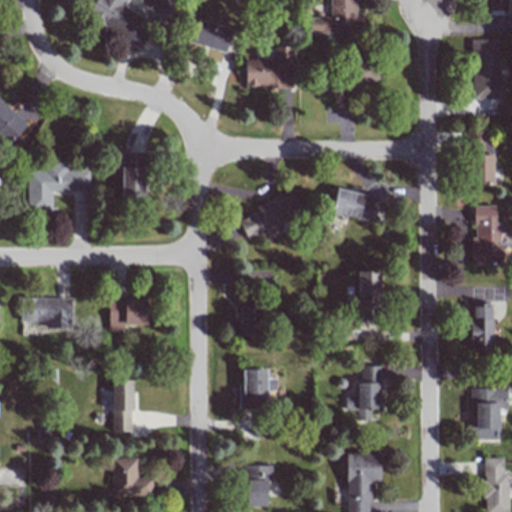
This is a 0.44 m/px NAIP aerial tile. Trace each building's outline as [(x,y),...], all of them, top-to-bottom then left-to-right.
[(140,47),(153,24),(122,8),(126,0),(95,0),(85,18),(140,47)] [(329,0),(329,17),(306,17),(306,33),(362,33),(362,13),(356,13),(355,0),(329,0)] [(487,0),(487,14),(506,14),(505,0),(487,0)] [(226,51),(231,27),(194,20),(190,44),(226,51)] [(495,80),(496,40),(471,40),(470,99),(503,99),(503,80),(495,80)] [(244,59),(244,87),(292,86),(291,47),(274,47),(274,59),(244,59)] [(378,80),(370,61),(325,80),(333,99),(378,80)] [(25,123),(0,100),(0,136),(7,143),(25,123)] [(491,185),(492,131),(467,131),(466,153),(471,153),(471,185),(491,185)] [(88,191),(88,171),(64,171),(64,165),(26,165),(26,210),(51,210),(51,191),(88,191)] [(145,167),(121,166),(120,198),(145,198),(145,167)] [(330,214),(373,221),(376,203),(363,201),(364,194),(334,189),(330,214)] [(245,238),(301,215),(292,191),(254,206),(257,212),(238,220),(245,238)] [(470,265),(500,264),(499,221),(495,221),(494,205),(473,206),(474,238),(469,238),(470,265)] [(270,271),(246,270),(246,286),(270,287),(270,271)] [(358,316),(380,315),(378,271),(356,272),(358,316)] [(19,321),(46,322),(46,328),(69,328),(70,298),(20,297),(19,321)] [(147,324),(147,298),(107,299),(108,331),(123,331),(123,325),(147,324)] [(491,303),(469,304),(470,351),(491,350),(491,303)] [(257,308),(239,308),(239,335),(258,335),(257,308)] [(379,366),(358,366),(358,396),(344,396),(345,410),(356,409),(356,420),(369,420),(369,408),(379,408),(379,366)] [(241,370),(242,393),(238,393),(238,410),(266,409),(266,391),(275,390),(275,378),(265,378),(265,369),(241,370)] [(111,432),(131,431),(130,380),(111,380),(111,432)] [(470,387),(469,439),(497,439),(497,408),(505,409),(505,388),(470,387)] [(378,482),(379,454),(345,453),(344,511),(369,511),(369,482),(378,482)] [(506,511),(506,473),(502,473),(501,457),(481,458),(482,511),(506,511)] [(111,497),(151,496),(151,477),(136,478),(136,458),(110,458),(111,497)] [(266,506),(265,481),(270,481),(270,465),(243,466),(244,506),(266,506)]
